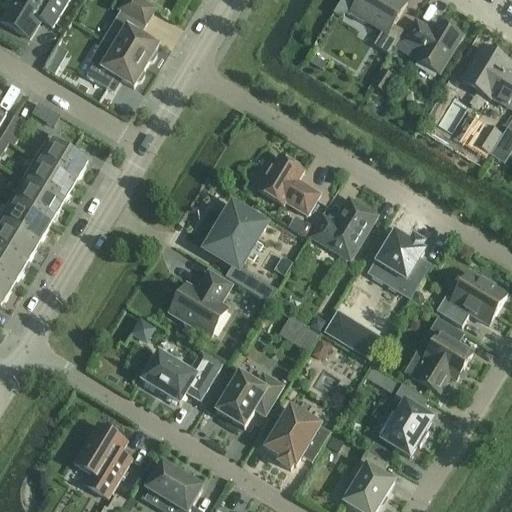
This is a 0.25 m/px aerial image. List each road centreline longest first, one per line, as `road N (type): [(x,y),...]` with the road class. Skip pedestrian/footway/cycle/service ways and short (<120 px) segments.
road 1 (residential): [(511,264),(194,71)]
road 2 (residential): [(28,351),(293,511)]
road 3 (residential): [(28,351),(147,149)]
road 4 (residential): [(418,511),(511,359)]
road 5 (residential): [(147,149),(0,62)]
